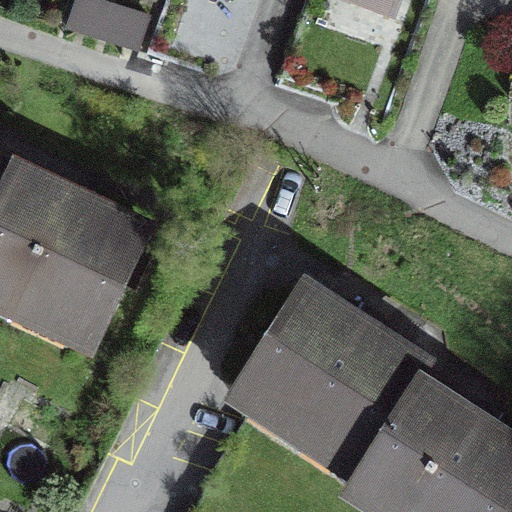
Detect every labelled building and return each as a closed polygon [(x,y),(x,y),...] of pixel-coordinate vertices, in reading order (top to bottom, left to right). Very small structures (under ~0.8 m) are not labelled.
[(74,0),(70,21),(142,38),(150,5),(128,0),(74,0)] [(0,194),(11,171),(0,166),(0,194)] [(0,194),(0,297),(96,342),(148,230),(12,168),(11,171),(0,194)] [(360,473),(419,382),(429,367),(302,285),(234,390),(360,473)] [(511,511),(511,442),(419,382),(360,473),(351,486),(391,511),(511,511)]
